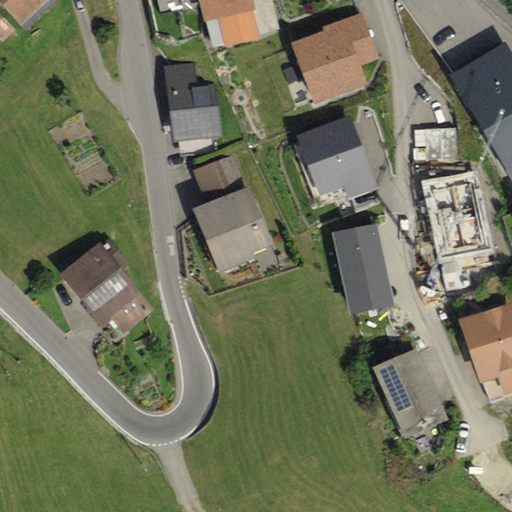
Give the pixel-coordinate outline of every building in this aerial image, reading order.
[(0,0),(0,26),(13,39),(49,0),(0,0)] [(155,0),(156,4),(172,0),(183,0),(189,25),(218,18),(222,34),(254,26),(248,0),(155,0)] [(374,56),(359,15),(325,27),(327,32),(295,43),(315,98),(363,82),(356,62),(374,56)] [(511,61),(506,52),(458,79),(511,172),(511,61)] [(197,69),(163,73),(172,144),(224,138),(218,86),(199,88),(197,69)] [(374,186),(348,118),(301,136),(322,191),(345,182),(350,195),(374,186)] [(461,128),(428,131),(431,160),(464,157),(461,128)] [(210,209),(189,218),(210,274),(273,251),(238,158),(196,173),(210,209)] [(375,226),(336,233),(351,310),(390,302),(375,226)] [(100,240),(50,285),(96,335),(110,322),(127,341),(162,309),(100,240)] [(500,399),(511,394),(511,304),(450,327),(473,387),(492,379),(500,399)] [(444,421),(411,350),(362,373),(395,443),(444,421)]
